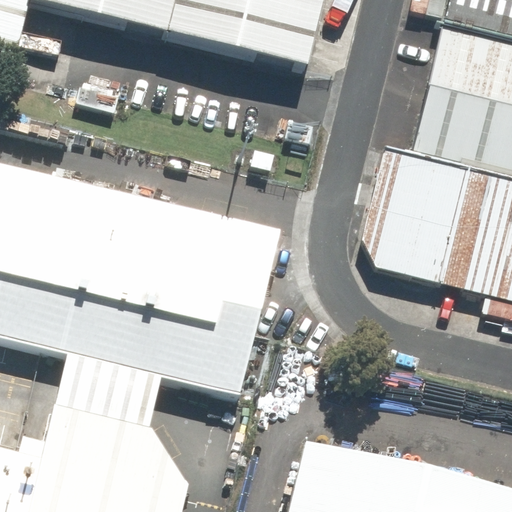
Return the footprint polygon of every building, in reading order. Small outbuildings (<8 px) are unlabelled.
[(31,0),(0,0),(0,73),(12,76),(30,7),(31,0)] [(31,0),(30,7),(167,41),(177,0),(31,0)] [(177,0),(167,41),(308,76),(327,0),(177,0)] [(511,0),(440,0),(434,28),(511,47),(511,0)] [(511,47),(434,28),(402,154),(511,181),(511,47)] [(511,181),(402,154),(379,148),(356,245),(370,272),(511,306),(511,181)] [(277,240),(0,171),(0,342),(236,401),(277,240)] [(48,466),(36,511),(181,511),(137,441),(59,420),(48,466)] [(511,511),(511,505),(299,453),(284,511),(511,511)] [(0,511),(36,511),(48,466),(0,454),(0,511)]
